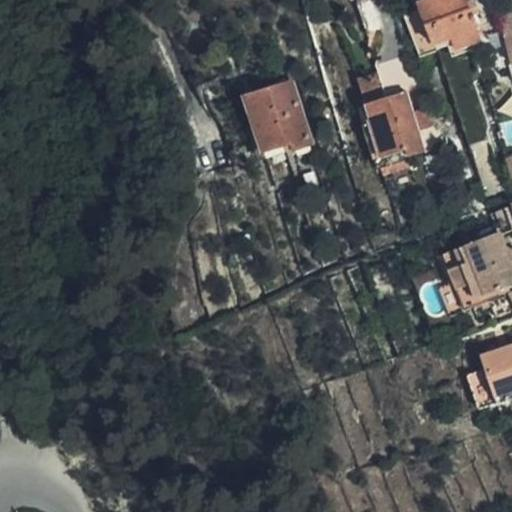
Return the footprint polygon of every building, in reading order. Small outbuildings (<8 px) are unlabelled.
[(480,39),(473,16),(466,1),(465,0),(429,0),(420,4),(436,43),(453,38),(457,49),(480,39)] [(469,0),(466,1),(473,16),(480,14),(475,0),(469,0)] [(511,44),(511,19),(501,23),(506,46),(511,44)] [(450,88),(443,65),(428,69),(435,92),(450,88)] [(366,99),(388,92),(381,71),(359,77),(366,99)] [(311,144),(291,82),(249,95),(260,127),(257,129),(265,153),(291,144),(295,151),(311,144)] [(420,131),(413,109),(408,93),(368,104),(372,121),(369,123),(380,158),(406,151),(408,156),(425,151),(420,131)] [(425,106),(413,109),(420,131),(430,128),(425,106)] [(41,187),(40,155),(32,154),(32,144),(31,144),(31,136),(21,134),(19,186),(41,187)] [(511,284),(511,250),(505,250),(499,231),(442,255),(466,312),(486,302),(484,295),(511,284)] [(399,294),(389,264),(369,271),(378,299),(399,294)] [(511,345),(482,355),(494,396),(511,390),(511,345)] [(511,390),(494,396),(496,404),(511,399),(511,390)]
